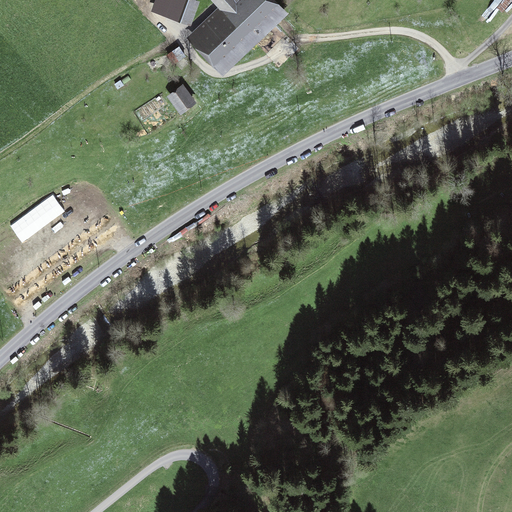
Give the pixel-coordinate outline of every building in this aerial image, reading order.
[(155,0),(151,11),(191,26),(200,1),(196,0),(155,0)] [(214,0),(225,11),(196,38),(221,65),(280,9),(271,0),(214,0)] [(504,12),(511,1),(511,0),(494,0),(480,17),(487,22),(498,8),(504,12)] [(151,71),(159,67),(154,58),(147,62),(151,71)] [(165,98),(180,118),(197,106),(182,86),(165,98)]
